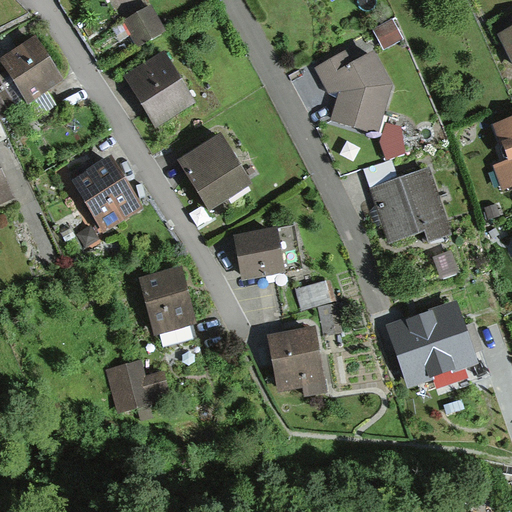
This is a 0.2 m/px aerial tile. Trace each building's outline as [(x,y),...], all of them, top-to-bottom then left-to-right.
[(149,6),(125,21),(140,45),(164,30),(149,6)] [(393,20),(374,30),(384,49),(404,39),(393,20)] [(511,24),(497,32),(511,59),(511,24)] [(39,42),(4,62),(28,102),(62,82),(39,42)] [(348,50),(314,68),(329,94),(339,92),(339,96),(331,121),(378,136),(394,85),(374,51),(354,61),(348,50)] [(164,52),(126,76),(157,127),(196,103),(164,52)] [(511,117),(493,124),(506,160),(494,165),(502,187),(511,183),(511,117)] [(402,127),(387,123),(380,142),(387,159),(406,152),(402,127)] [(220,133),(178,160),(210,208),(252,181),(220,133)] [(111,156),(71,180),(102,232),(142,208),(111,156)] [(365,169),(372,187),(398,177),(391,160),(365,169)] [(0,166),(0,205),(15,198),(0,166)] [(398,177),(372,187),(391,240),(424,228),(429,241),(452,233),(427,167),(398,177)] [(294,225),(235,235),(243,279),(302,269),(294,225)] [(92,226),(78,234),(87,248),(100,239),(92,226)] [(452,251),(434,258),(441,278),(460,272),(452,251)] [(180,265),(140,278),(157,335),(198,323),(180,265)] [(332,279),(296,289),(302,310),(338,300),(332,279)] [(478,363),(456,299),(388,323),(410,386),(478,363)] [(337,305),(319,308),(325,335),(342,331),(337,305)] [(316,326),(268,335),(280,393),(303,388),(305,397),(329,392),(316,326)] [(142,361),(107,370),(119,417),(154,408),(153,405),(172,400),(165,373),(146,377),(142,361)]
